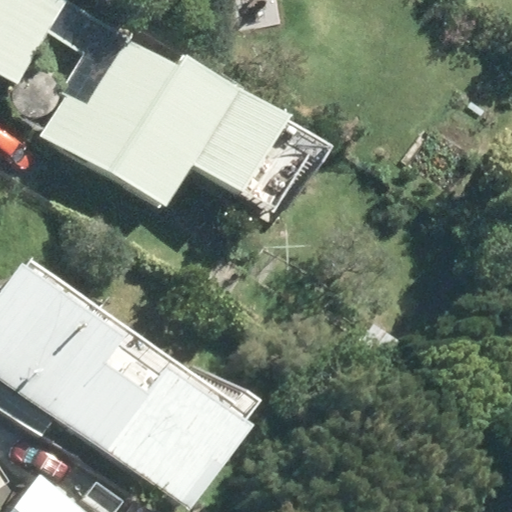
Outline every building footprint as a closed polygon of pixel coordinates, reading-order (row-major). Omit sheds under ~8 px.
[(50,0),(0,0),(0,82),(16,92),(66,9),(50,0)] [(62,105),(39,141),(162,216),(188,172),(237,203),(280,131),(178,68),(172,80),(122,50),(125,45),(101,32),(57,103),(62,105)] [(192,511),(246,438),(162,377),(143,404),(101,373),(119,349),(13,274),(0,292),(0,387),(175,511),(192,511)] [(268,340),(332,381),(326,389),(391,431),(429,372),(370,334),(367,338),(298,293),(268,340)] [(511,307),(484,340),(511,364),(511,307)] [(69,511),(32,482),(6,511),(69,511)]
